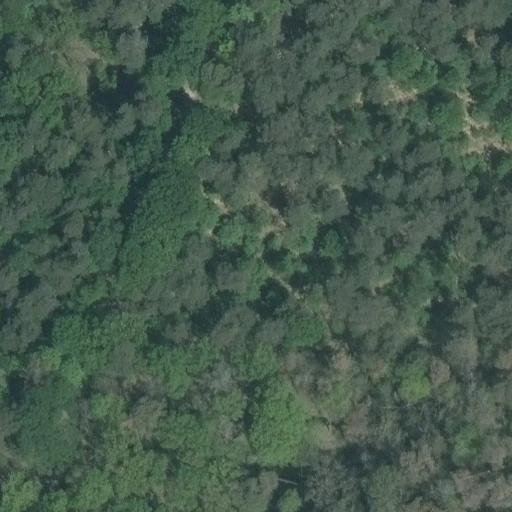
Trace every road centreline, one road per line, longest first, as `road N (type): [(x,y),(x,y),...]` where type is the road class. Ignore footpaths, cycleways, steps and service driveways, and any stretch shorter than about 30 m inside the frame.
road 1 (track): [(0,252),(131,265),(226,0)]
road 2 (track): [(131,265),(55,511)]
